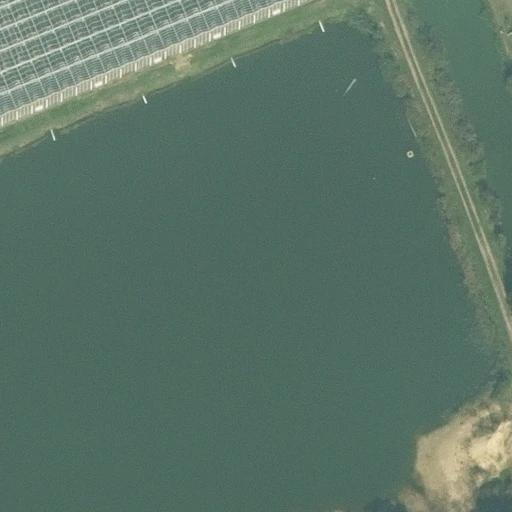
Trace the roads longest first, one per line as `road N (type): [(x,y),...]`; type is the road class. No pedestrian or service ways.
road 1 (track): [(0,136),(335,0)]
road 2 (track): [(511,327),(388,0)]
